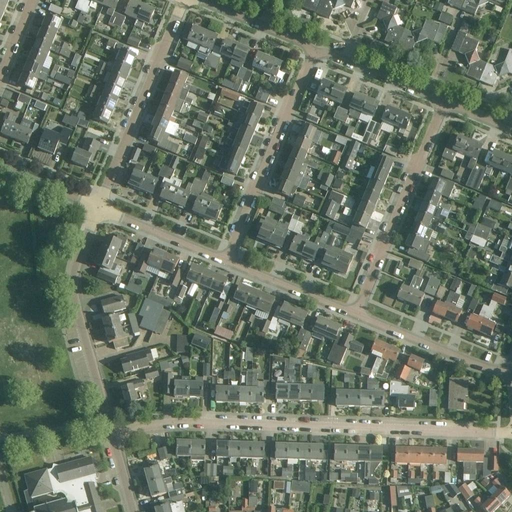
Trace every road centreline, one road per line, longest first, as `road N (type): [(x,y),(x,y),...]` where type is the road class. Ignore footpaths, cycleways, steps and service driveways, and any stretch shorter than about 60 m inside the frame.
road 1 (residential): [(111,434),(184,423),(511,435)]
road 2 (residential): [(111,434),(73,293),(97,209)]
road 3 (residential): [(97,209),(183,0)]
road 4 (residential): [(227,262),(313,54)]
road 5 (residential): [(356,315),(441,107)]
road 6 (residential): [(511,374),(356,315)]
road 7 (residential): [(227,262),(97,209)]
road 8 (residential): [(441,107),(328,53),(313,54)]
road 9 (residential): [(356,315),(227,262)]
road 10 (residential): [(313,54),(302,42),(195,0)]
